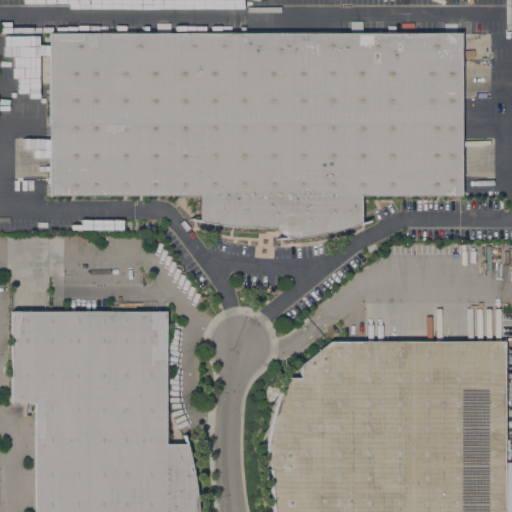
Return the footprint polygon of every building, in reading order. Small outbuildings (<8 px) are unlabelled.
[(170,23),(170,32),(157,32),(157,23),(170,23)] [(459,33),(459,109),(468,109),(468,120),(459,120),(459,196),(359,196),(359,224),(345,228),(319,234),(295,238),(284,238),(284,236),(280,234),(277,232),(275,229),(274,227),(257,227),(242,226),(229,225),(218,224),(198,221),(198,196),(49,196),(49,33),(459,33)] [(47,172),(46,140),(20,141),(21,173),(47,172)] [(34,511),(34,403),(10,403),(10,311),(164,311),(164,444),(185,444),(188,454),(192,472),(196,493),(197,511),(34,511)] [(502,439),(508,439),(508,448),(509,448),(509,459),(502,459),(502,511),(272,511),(271,501),(270,482),(270,470),(264,470),(266,446),(269,428),(274,409),(279,394),(285,378),(299,378),(299,365),(329,342),(502,341),(502,439)]
